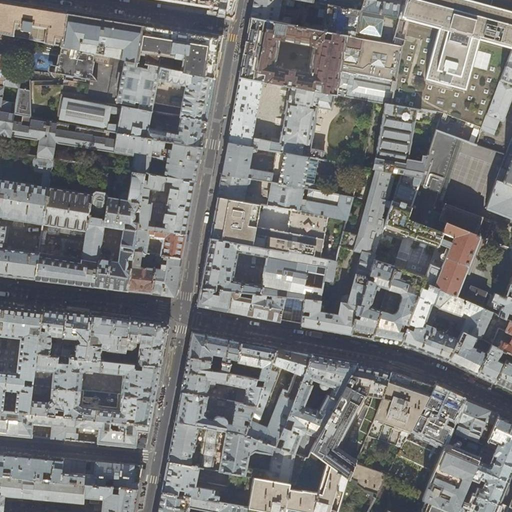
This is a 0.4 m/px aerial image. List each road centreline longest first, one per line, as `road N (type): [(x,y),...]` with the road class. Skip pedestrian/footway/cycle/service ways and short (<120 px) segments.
road 1 (residential): [(511,406),(397,357),(183,315)]
road 2 (residential): [(183,315),(241,0)]
road 3 (residential): [(0,289),(183,315)]
road 4 (residential): [(158,457),(0,442)]
road 5 (residential): [(158,457),(183,315)]
